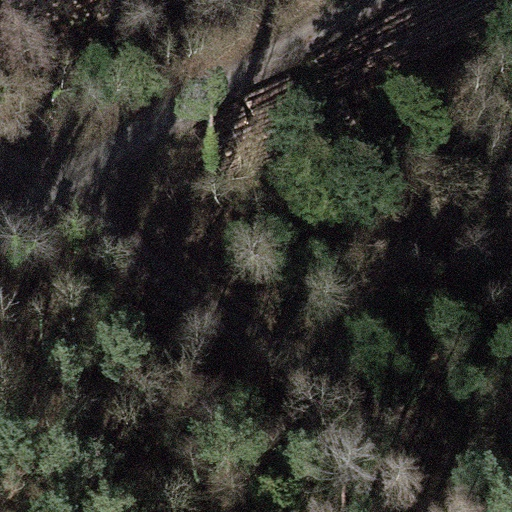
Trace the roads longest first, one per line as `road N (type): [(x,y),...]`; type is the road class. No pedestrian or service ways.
road 1 (track): [(511,473),(0,170)]
road 2 (track): [(0,229),(39,197),(381,0)]
